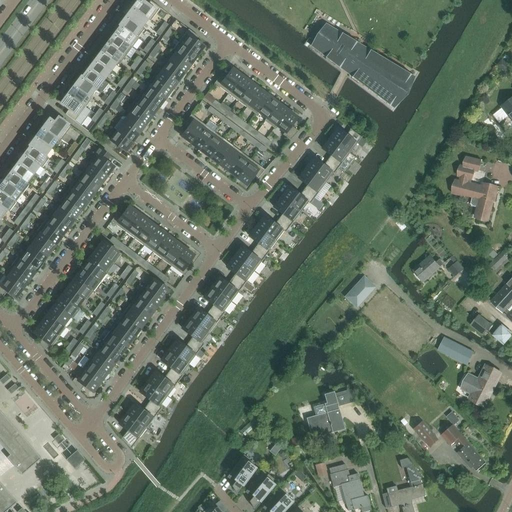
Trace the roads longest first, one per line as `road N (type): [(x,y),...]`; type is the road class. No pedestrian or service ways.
road 1 (residential): [(249,208),(320,124),(320,112),(228,43)]
road 2 (residential): [(92,422),(217,251)]
road 3 (residential): [(0,153),(115,0)]
road 4 (residential): [(124,182),(13,330)]
road 5 (residential): [(0,347),(80,439)]
road 6 (residential): [(92,422),(13,330)]
